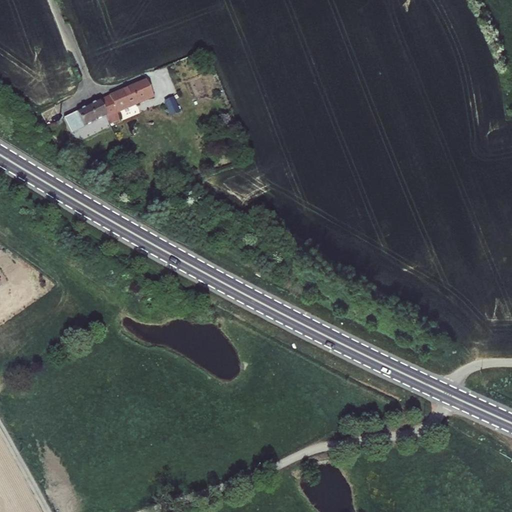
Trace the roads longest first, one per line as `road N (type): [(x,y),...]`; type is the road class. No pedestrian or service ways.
road 1 (secondary): [(511,422),(286,316),(0,153)]
road 2 (track): [(149,511),(319,447),(421,430),(461,372),(511,362)]
